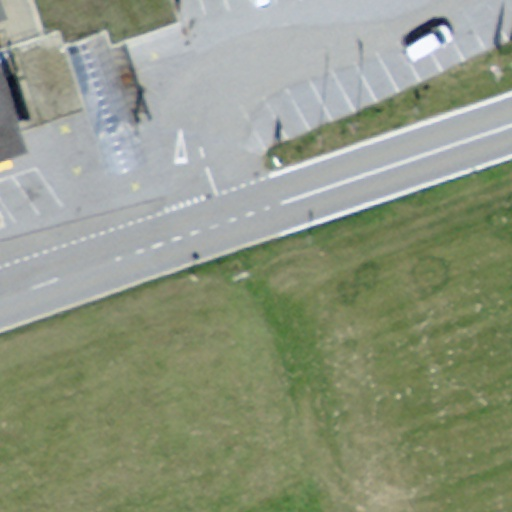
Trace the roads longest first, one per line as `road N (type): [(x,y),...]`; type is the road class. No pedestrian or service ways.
road 1 (residential): [(224,222),(200,152),(199,121),(214,88),(265,53),(419,0)]
road 2 (primary): [(511,124),(224,222)]
road 3 (primary): [(224,222),(0,298)]
